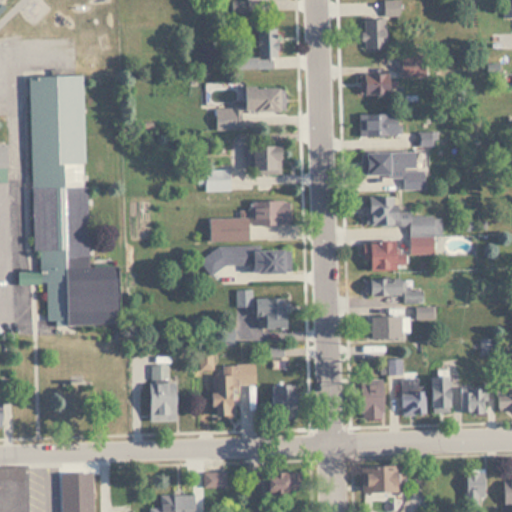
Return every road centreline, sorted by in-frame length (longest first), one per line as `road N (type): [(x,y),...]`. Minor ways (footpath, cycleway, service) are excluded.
road 1 (residential): [(0,454),(511,439)]
road 2 (residential): [(338,511),(324,0)]
